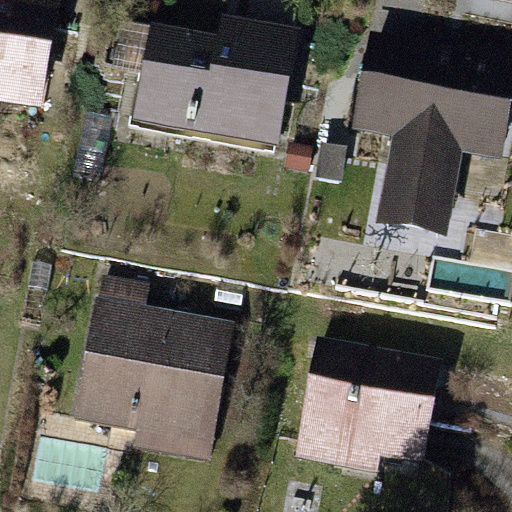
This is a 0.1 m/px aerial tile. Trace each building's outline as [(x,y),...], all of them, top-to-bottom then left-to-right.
[(68,9),(16,0),(0,0),(0,108),(47,117),(68,9)] [(124,42),(108,128),(261,156),(282,45),(200,30),(195,55),(124,42)] [(511,65),(362,38),(345,139),(384,145),(370,222),(435,233),(449,157),(494,165),(511,65)] [(78,310),(52,443),(206,473),(231,340),(78,310)] [(297,355),(275,467),(409,493),(431,381),(297,355)]
